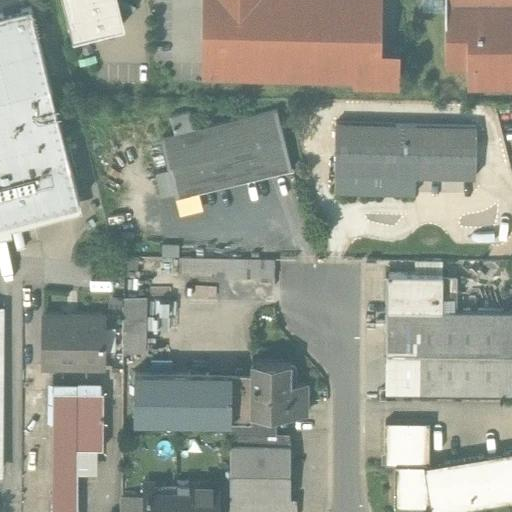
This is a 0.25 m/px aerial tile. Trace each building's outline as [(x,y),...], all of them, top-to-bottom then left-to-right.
[(0,0),(0,12),(25,6),(23,0),(0,0)] [(122,26),(116,0),(62,0),(72,39),(122,26)] [(397,38),(379,38),(379,0),(204,0),(203,76),(353,79),(353,85),(397,86),(397,77),(397,38)] [(511,0),(443,0),(444,68),(468,68),(468,85),(511,85),(511,0)] [(30,8),(0,15),(0,238),(11,236),(10,230),(81,211),(78,200),(50,87),(54,86),(51,74),(47,75),(30,8)] [(277,111),(195,131),(190,113),(170,118),(175,137),(160,140),(174,200),(291,170),(277,111)] [(476,126),(335,124),(334,195),(415,197),(415,178),(475,179),(476,126)] [(273,275),(274,259),(242,259),(241,275),(273,275)] [(444,273),(444,260),(416,260),(416,272),(444,273)] [(442,275),(386,274),(386,311),(442,311),(442,275)] [(511,311),(442,311),(386,311),(385,391),(511,391),(511,311)] [(103,315),(43,314),(42,367),(103,367),(103,354),(103,323),(103,315)] [(123,323),(103,323),(103,354),(122,354),(123,323)] [(290,363),(251,363),(251,374),(251,414),(307,414),(308,385),(290,384),(290,363)] [(251,374),(134,373),(134,421),(250,422),(251,422),(251,414),(251,374)] [(76,412),(52,412),(51,511),(76,511),(77,450),(102,450),(103,393),(76,393),(76,412)] [(429,423),(384,423),(384,455),(392,455),(392,464),(394,464),(428,465),(429,423)] [(290,446),(230,446),(229,502),(290,502),(290,501),(290,446)] [(511,450),(428,465),(394,464),(394,506),(411,506),(411,507),(430,507),(431,511),(439,511),(511,500),(511,450)] [(190,487),(190,494),(145,494),(145,511),(215,511),(216,487),(190,487)] [(290,502),(229,502),(229,511),(295,511),(296,501),(290,501),(290,502)]
